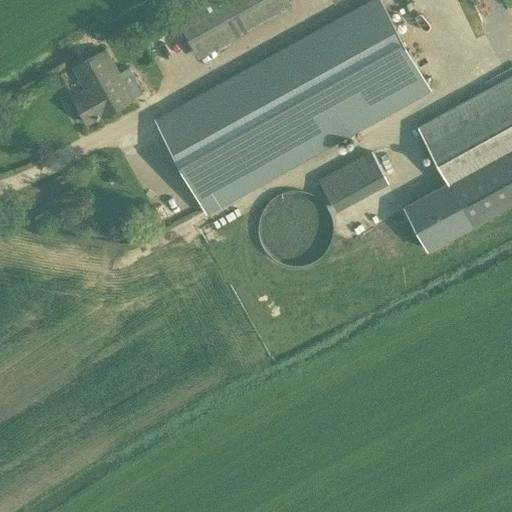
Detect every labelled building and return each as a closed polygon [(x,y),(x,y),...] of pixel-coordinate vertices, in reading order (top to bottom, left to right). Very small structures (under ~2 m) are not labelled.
[(377,0),(310,36),(158,119),(207,209),(359,125),(429,86),(381,0),(377,0)] [(198,58),(292,5),(289,0),(200,0),(174,15),(198,58)] [(118,72),(106,48),(73,66),(86,88),(73,95),(88,122),(133,98),(127,87),(137,81),(129,66),(118,72)] [(428,250),(511,203),(511,74),(418,127),(448,181),(404,205),(428,250)] [(319,180),(334,208),(388,179),(372,151),(319,180)] [(324,228),(325,221),(324,212),(322,207),(319,200),(314,195),(308,190),(303,187),(298,186),(290,184),(284,185),(275,187),(269,190),(263,195),(258,200),(255,207),(253,212),(252,220),(253,227),(254,233),(257,240),(262,245),(267,250),(273,254),(279,256),(287,257),(293,257),(302,255),(308,252),(314,247),(319,241),(322,235),(324,228)]
